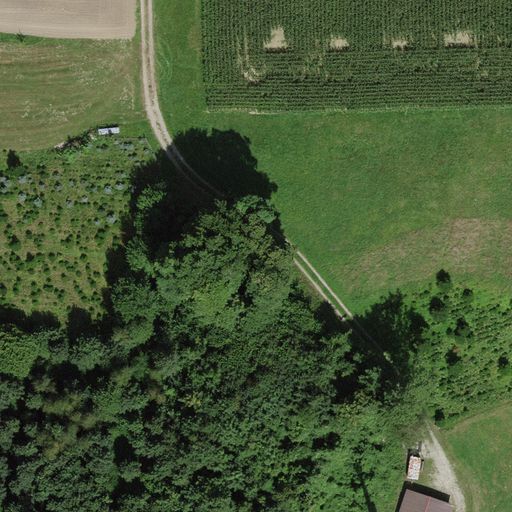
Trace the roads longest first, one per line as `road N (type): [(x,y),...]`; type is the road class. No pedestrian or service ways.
road 1 (track): [(178,168),(323,277),(358,331),(410,386),(428,456)]
road 2 (track): [(178,168),(151,84),(147,0)]
